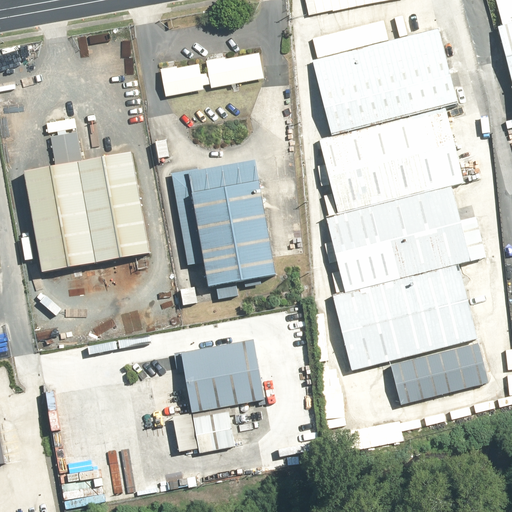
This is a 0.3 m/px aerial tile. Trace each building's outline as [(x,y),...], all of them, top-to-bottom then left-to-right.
[(511,0),(489,0),(511,88),(511,0)] [(436,32),(309,64),(328,140),(442,111),(455,107),(436,32)] [(257,50),(202,60),(207,91),(263,81),(257,50)] [(197,62),(155,69),(161,100),(202,92),(197,62)] [(442,111),(328,140),(316,143),(335,218),(449,189),(461,186),(442,111)] [(149,258),(130,155),(19,175),(38,278),(149,258)] [(272,280),(252,166),(171,180),(191,294),(272,280)] [(468,265),(449,189),(335,218),(321,222),(340,298),(457,268),(468,265)] [(457,268),(340,298),(330,300),(350,375),(388,365),(476,342),(457,268)] [(47,326),(36,327),(39,347),(50,346),(47,326)] [(252,341),(177,354),(188,416),(263,403),(252,341)] [(487,384),(476,342),(388,365),(398,407),(487,384)] [(126,367),(114,369),(117,390),(129,388),(126,367)] [(228,413),(191,420),(197,454),(234,448),(228,413)]
